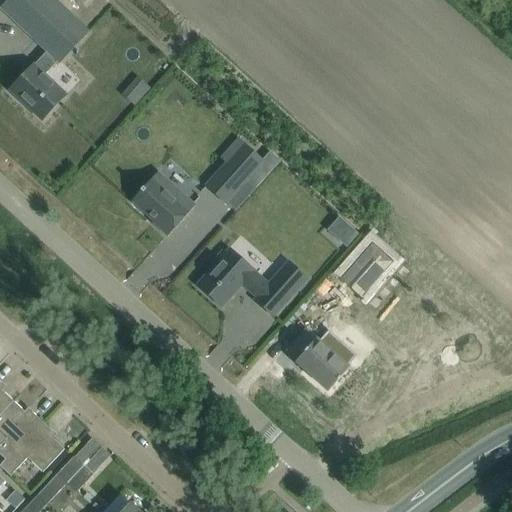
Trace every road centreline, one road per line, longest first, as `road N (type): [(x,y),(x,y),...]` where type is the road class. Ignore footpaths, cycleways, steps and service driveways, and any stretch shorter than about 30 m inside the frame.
road 1 (unclassified): [(350,511),(0,187)]
road 2 (residential): [(0,327),(197,511)]
road 3 (secondary): [(406,511),(511,438)]
